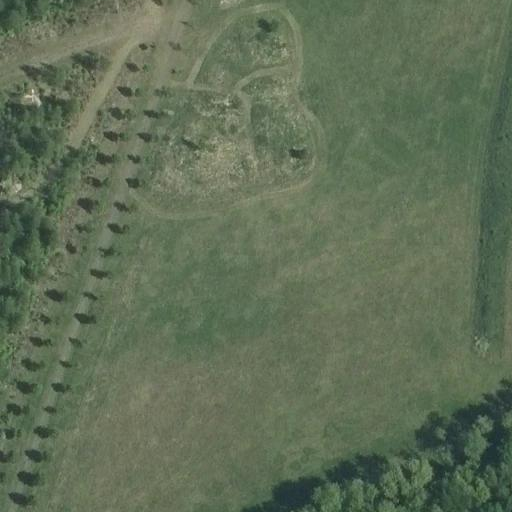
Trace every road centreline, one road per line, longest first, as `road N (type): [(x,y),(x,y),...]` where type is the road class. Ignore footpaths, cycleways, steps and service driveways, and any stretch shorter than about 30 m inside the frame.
road 1 (track): [(183,0),(11,511)]
road 2 (track): [(511,406),(297,511)]
road 3 (track): [(0,215),(68,158),(127,46)]
road 4 (track): [(179,10),(0,78)]
